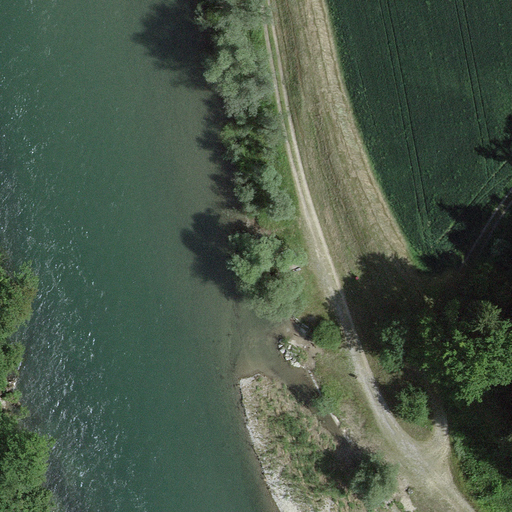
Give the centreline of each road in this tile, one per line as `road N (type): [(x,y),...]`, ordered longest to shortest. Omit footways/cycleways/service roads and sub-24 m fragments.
road 1 (track): [(258,0),(285,145),(353,340),(409,456),(448,496)]
road 2 (track): [(426,326),(511,192)]
